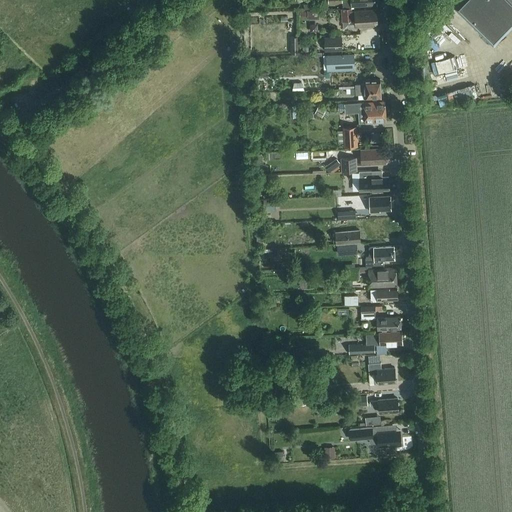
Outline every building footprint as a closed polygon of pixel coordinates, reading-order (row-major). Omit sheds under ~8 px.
[(511,0),(464,0),(459,6),(494,40),(511,20),(511,0)] [(356,26),(378,25),(376,9),(350,11),(351,20),(356,20),(356,26)] [(449,34),(437,35),(438,47),(450,46),(449,34)] [(342,50),(342,36),(325,37),(325,51),(342,50)] [(299,37),(291,37),(291,53),(299,53),(299,37)] [(354,52),(330,53),(331,67),(354,66),(354,52)] [(438,83),(464,77),(459,55),(433,60),(438,83)] [(356,89),(380,88),(380,79),(364,79),(364,84),(356,84),(356,88),(356,89)] [(301,82),(294,83),(292,90),(304,90),(301,82)] [(464,100),(480,95),(477,83),(460,88),(464,100)] [(380,88),(356,89),(356,88),(350,88),(350,95),(364,94),(365,98),(381,97),(380,88)] [(248,94),(248,104),(259,104),(258,94),(248,94)] [(364,112),(386,111),(385,101),(363,102),(364,111),(364,112)] [(348,111),(361,108),(359,102),(347,106),(348,111)] [(386,111),(364,112),(364,111),(358,111),(359,123),(365,122),(386,121),(386,111)] [(358,146),(357,126),(343,126),(344,146),(358,146)] [(387,163),(387,160),(390,160),(389,150),(386,150),(386,148),(361,150),(362,164),(387,163)] [(357,157),(341,158),(341,172),(357,171),(357,157)] [(360,170),(360,177),(360,190),(390,189),(389,176),(372,176),(372,170),(360,170)] [(260,176),(257,183),(262,186),(266,178),(260,176)] [(351,206),(369,205),(368,195),(351,196),(351,206)] [(379,209),(391,208),(390,196),(370,197),(371,211),(380,210),(379,209)] [(370,221),(371,237),(392,236),(391,220),(370,221)] [(361,242),(360,230),(335,231),(336,244),(361,242)] [(355,244),(347,244),(348,254),(356,253),(355,244)] [(384,266),(384,261),(384,259),(395,259),(394,246),(374,247),(369,247),(369,255),(365,258),(366,267),(370,267),(384,266)] [(359,271),(361,271),(370,271),(370,286),(397,285),(396,268),(370,269),(370,267),(366,267),(345,267),(347,287),(352,287),(351,281),(360,281),(359,271)] [(390,298),(398,298),(397,289),(390,289),(390,288),(371,289),(372,301),(390,300),(390,298)] [(345,305),(358,304),(358,295),(344,296),(345,305)] [(376,319),(375,305),(361,306),(362,319),(376,319)] [(378,329),(401,328),(401,316),(377,318),(378,329)] [(402,331),(380,332),(366,333),(366,344),(362,344),(362,343),(349,344),(349,354),(362,354),(362,353),(375,352),(375,345),(402,343),(402,331)] [(274,347),(266,347),(266,355),(274,355),(274,347)] [(368,363),(369,374),(370,384),(396,382),(395,367),(381,369),(381,362),(368,363)] [(264,365),(265,378),(290,377),(289,364),(264,365)] [(358,406),(368,405),(367,396),(357,397),(358,406)] [(380,412),(398,411),(397,398),(378,399),(378,400),(370,401),(370,405),(379,405),(380,412)] [(400,430),(377,432),(378,436),(373,437),(372,427),(350,429),(351,439),(370,438),(370,443),(378,443),(379,447),(385,446),(385,453),(395,452),(394,445),(401,445),(400,430)] [(335,458),(334,446),(325,447),(325,458),(335,458)]
